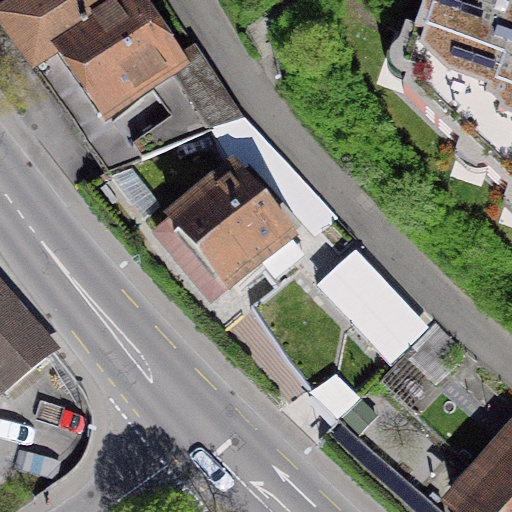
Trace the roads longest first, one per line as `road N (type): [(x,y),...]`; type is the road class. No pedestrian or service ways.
road 1 (residential): [(190,0),(280,127),(511,363)]
road 2 (secondary): [(0,184),(211,434),(296,511)]
